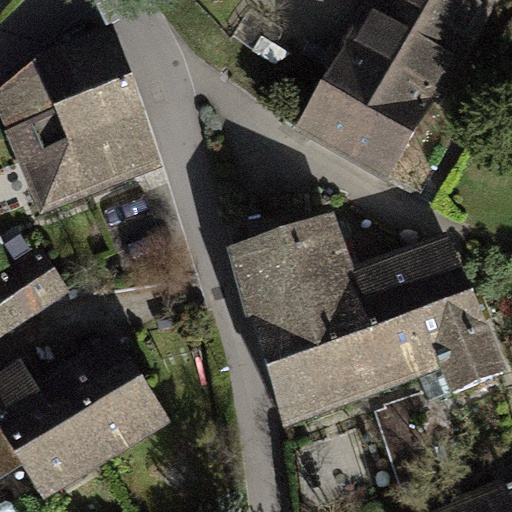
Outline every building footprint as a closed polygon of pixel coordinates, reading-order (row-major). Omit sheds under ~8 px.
[(372,0),(297,128),(387,180),(492,0),(372,0)] [(31,66),(0,93),(0,129),(39,217),(156,166),(106,37),(31,66)] [(330,222),(239,252),(283,425),(434,370),(449,404),(505,383),(452,242),(352,280),(330,222)] [(0,338),(67,299),(34,244),(0,264),(0,338)] [(15,369),(0,378),(0,484),(14,474),(37,508),(164,431),(115,344),(31,394),(15,369)] [(511,511),(511,489),(458,511),(511,511)]
